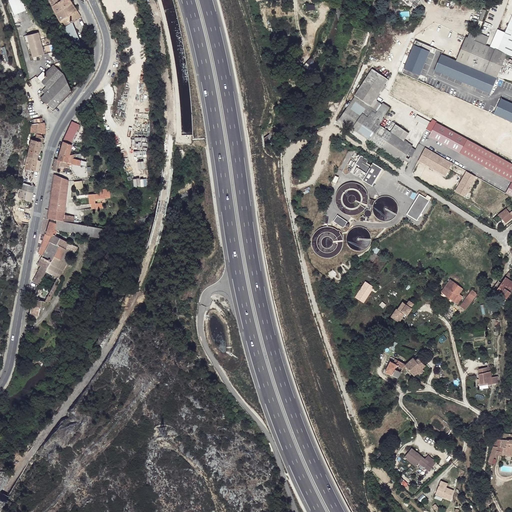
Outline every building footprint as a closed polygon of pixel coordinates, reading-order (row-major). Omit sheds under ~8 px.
[(15,15),(27,9),(23,0),(9,0),(15,15)] [(70,0),(48,0),(62,27),(70,22),(80,15),(70,0)] [(489,36),(480,32),(467,61),(498,75),(507,54),(511,55),(511,15),(497,48),(486,44),(489,36)] [(70,22),(62,27),(76,55),(83,48),(70,22)] [(457,57),(467,61),(480,32),(470,28),(457,57)] [(34,57),(47,54),(41,31),(25,36),(27,42),(30,41),(34,57)] [(405,68),(421,74),(430,51),(414,45),(405,68)] [(490,92),(497,76),(456,58),(443,53),(436,69),(490,92)] [(467,61),(457,57),(456,58),(497,76),(498,75),(467,61)] [(45,77),(42,80),(44,82),(44,87),(47,89),(50,87),(47,82),(49,81),(48,78),(59,72),(51,66),(44,75),(45,77)] [(368,72),(337,122),(340,123),(341,122),(405,164),(407,165),(415,149),(413,148),(411,146),(411,145),(408,143),(407,143),(406,143),(403,141),(389,132),(381,126),(398,101),(394,99),(388,109),(386,108),(393,98),(388,95),(381,104),(374,100),(388,80),(371,69),(368,72)] [(43,96),(40,100),(51,109),(54,111),(69,90),(61,75),(59,72),(48,78),(49,81),(47,82),(50,87),(47,89),(43,96)] [(511,101),(501,97),(493,113),(511,121),(511,101)] [(426,131),(431,121),(418,115),(416,120),(420,122),(417,126),(426,131)] [(62,143),(59,155),(68,156),(71,145),(70,144),(77,130),(79,125),(73,123),(72,122),(62,143)] [(511,162),(438,122),(430,135),(511,180),(511,182),(506,193),(511,196),(511,162)] [(29,136),(32,137),(37,137),(37,135),(45,134),(45,129),(43,123),(39,124),(33,125),(31,126),(29,136)] [(395,124),(389,132),(403,141),(408,133),(395,124)] [(71,145),(75,146),(82,131),(77,130),(70,144),(71,145)] [(29,141),(27,157),(37,159),(40,144),(42,144),(43,139),(42,137),(37,137),(32,137),(31,140),(29,141)] [(453,162),(425,147),(418,160),(446,175),(453,162)] [(59,155),(57,159),(66,161),(66,163),(67,163),(79,166),(81,154),(68,156),(59,155)] [(359,165),(354,172),(362,178),(371,165),(367,162),(368,160),(361,155),(356,163),(359,165)] [(27,157),(24,169),(35,172),(39,172),(42,160),(37,159),(27,157)] [(54,159),(51,171),(58,171),(58,167),(64,167),(66,163),(66,161),(57,159),(56,159),(54,159)] [(18,200),(31,202),(34,186),(33,186),(35,172),(24,169),(18,200)] [(477,176),(466,170),(455,191),(466,197),(477,176)] [(51,194),(48,219),(55,221),(61,221),(63,214),(66,197),(66,192),(67,180),(54,175),(51,188),(51,194)] [(91,203),(91,209),(99,209),(99,203),(95,203),(96,199),(106,198),(109,198),(108,189),(95,190),(95,193),(89,194),(89,204),(91,203)] [(377,196),(369,194),(369,195),(369,196),(368,198),(368,200),(367,201),(367,202),(369,203),(371,204),(374,205),(374,203),(374,202),(374,201),(375,199),(376,198),(377,196)] [(429,201),(418,194),(406,215),(417,221),(429,201)] [(99,203),(99,209),(102,209),(101,203),(107,203),(106,198),(96,199),(95,203),(99,203)] [(348,221),(337,214),(333,221),(344,228),(348,221)] [(49,221),(46,234),(53,236),(54,230),(56,223),(55,223),(49,221)] [(56,223),(54,230),(104,239),(105,229),(79,225),(72,223),(67,223),(61,221),(55,221),(55,223),(56,223)] [(38,254),(42,255),(53,236),(46,234),(38,254)] [(32,298),(30,313),(38,315),(41,301),(48,302),(61,281),(57,279),(66,262),(70,264),(78,248),(53,236),(42,255),(48,258),(47,260),(40,257),(37,264),(38,264),(37,267),(38,268),(33,281),(37,283),(32,298)] [(57,279),(61,281),(70,264),(66,262),(57,279)] [(496,297),(499,293),(497,291),(503,283),(506,286),(505,287),(510,290),(511,287),(511,281),(504,276),(500,282),(495,290),(492,294),(496,297)] [(449,278),(440,291),(442,293),(451,280),(449,278)] [(451,280),(442,293),(456,303),(461,297),(457,294),(462,288),(451,280)] [(497,280),(492,288),(495,290),(500,282),(497,280)] [(365,282),(355,296),(363,302),(373,287),(365,282)] [(503,283),(497,291),(499,293),(505,297),(510,290),(505,287),(506,286),(503,283)] [(471,287),(464,297),(469,300),(475,293),(473,291),(474,290),(471,287)] [(464,297),(458,304),(463,308),(469,300),(464,297)] [(391,316),(397,320),(400,315),(402,317),(405,312),(406,313),(410,306),(412,303),(408,300),(406,303),(402,302),(397,309),(396,308),(391,316)] [(413,356),(405,363),(405,364),(410,369),(411,368),(418,361),(415,359),(413,356)] [(417,356),(415,359),(418,361),(411,368),(414,370),(412,372),(414,373),(417,371),(419,373),(424,369),(422,366),(425,363),(417,356)] [(387,365),(385,368),(392,372),(394,367),(397,362),(395,361),(390,359),(387,365)] [(397,362),(394,367),(401,370),(403,366),(404,365),(397,362)] [(404,365),(403,366),(411,374),(412,372),(410,369),(405,364),(404,365)] [(489,371),(479,372),(479,377),(480,382),(486,382),(486,383),(491,383),(490,377),(489,371)] [(500,437),(495,437),(487,462),(491,463),(495,452),(500,437)] [(507,438),(500,437),(495,452),(503,453),(507,438)] [(511,438),(507,438),(503,453),(509,453),(510,452),(511,451),(511,438)] [(411,442),(403,449),(413,460),(417,457),(426,466),(433,459),(427,457),(411,442)] [(437,478),(432,487),(439,491),(437,494),(445,498),(449,489),(442,485),(444,481),(437,478)]
